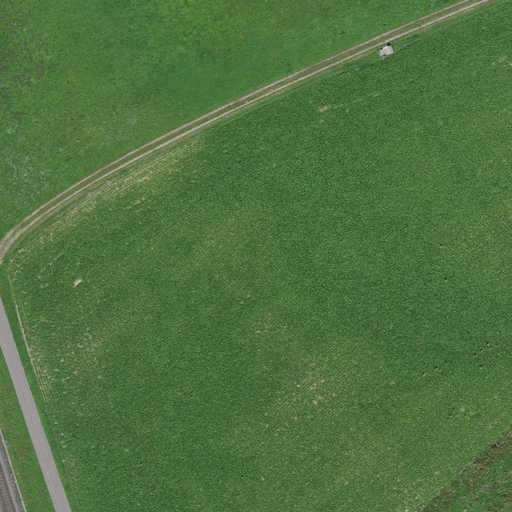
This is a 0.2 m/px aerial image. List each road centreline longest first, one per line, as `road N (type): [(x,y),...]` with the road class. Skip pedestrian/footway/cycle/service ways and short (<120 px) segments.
road 1 (track): [(0,259),(15,234),(139,157),(496,0)]
road 2 (track): [(0,311),(65,511)]
